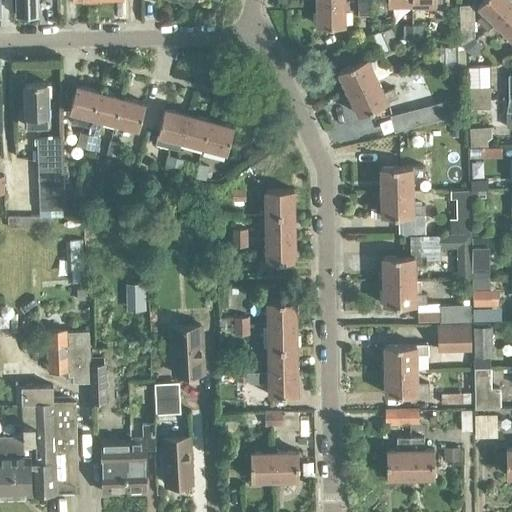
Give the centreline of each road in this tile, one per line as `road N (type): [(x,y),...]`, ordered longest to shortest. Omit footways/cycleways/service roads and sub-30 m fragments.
road 1 (residential): [(248,33),(269,47),(327,169),(333,511)]
road 2 (residential): [(0,42),(248,33)]
